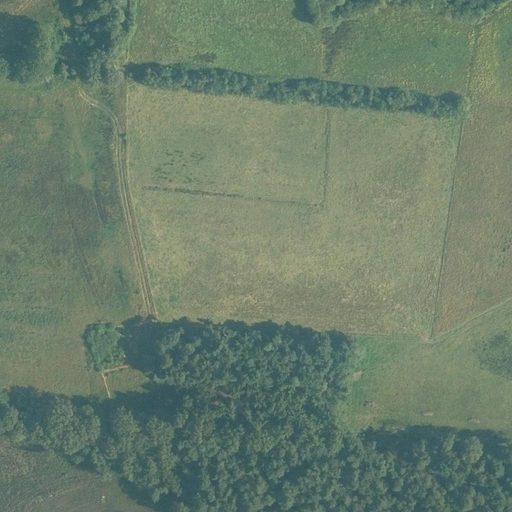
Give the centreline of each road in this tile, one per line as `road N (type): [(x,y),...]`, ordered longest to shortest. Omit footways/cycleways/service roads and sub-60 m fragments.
road 1 (track): [(198,511),(123,183),(120,134)]
road 2 (track): [(63,0),(79,85),(113,114),(120,134)]
road 3 (track): [(120,134),(125,0)]
